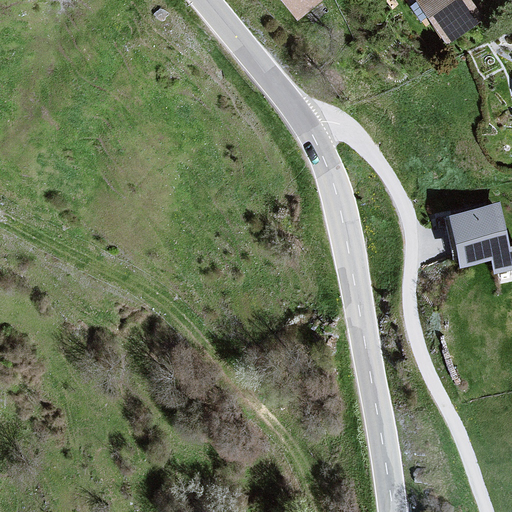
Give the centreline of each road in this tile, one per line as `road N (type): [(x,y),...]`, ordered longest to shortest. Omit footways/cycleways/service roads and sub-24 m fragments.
road 1 (unclassified): [(301,128),(347,131),(384,166),(409,217),(415,336),(486,511)]
road 2 (track): [(318,511),(303,468),(277,429),(192,329),(152,294),(0,215)]
road 3 (tertiary): [(393,511),(345,240),(319,154),(301,128)]
road 4 (tertiary): [(301,128),(206,0)]
